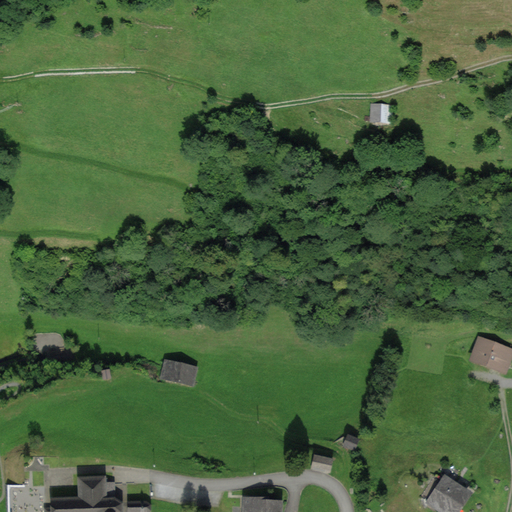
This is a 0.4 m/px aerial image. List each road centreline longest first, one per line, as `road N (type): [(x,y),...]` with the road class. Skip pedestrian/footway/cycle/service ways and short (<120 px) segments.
road 1 (track): [(511,57),(386,94),(272,106),(239,104),(141,69),(0,80)]
road 2 (residential): [(347,511),(335,487),(308,475),(218,484),(124,472)]
road 3 (track): [(335,487),(345,472),(340,450),(298,440),(191,390),(157,387)]
